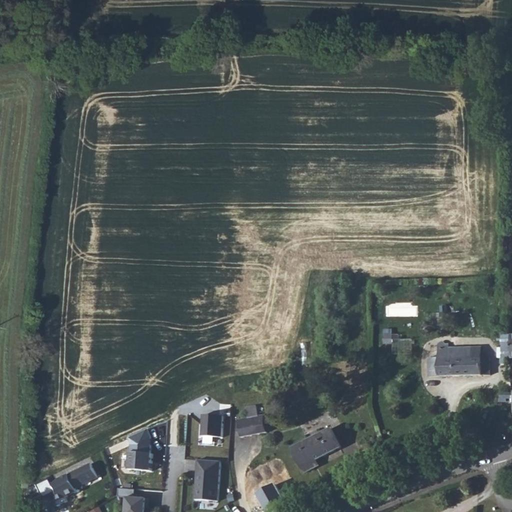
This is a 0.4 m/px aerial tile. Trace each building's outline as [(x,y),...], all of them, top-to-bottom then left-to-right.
[(451,314),(443,314),(443,330),(451,330),(451,314)] [(511,358),(511,335),(502,336),(503,358),(511,358)] [(431,378),(492,377),(492,359),(484,359),(475,360),(475,348),(451,349),(451,346),(450,346),(450,345),(447,345),(447,344),(446,342),(444,342),(442,342),(441,343),(440,345),(440,359),(430,359),(431,378)] [(484,348),(475,348),(475,360),(484,359),(484,348)] [(243,438),(262,435),(260,420),(259,417),(258,408),(247,410),(249,418),(239,420),(243,438)] [(221,437),(222,416),(201,415),(200,436),(221,437)] [(262,435),(269,433),(265,415),(259,417),(260,420),(262,435)] [(294,449),(306,474),(315,469),(313,464),(318,461),(343,448),(333,429),(294,449)] [(129,444),(127,469),(150,471),(151,453),(148,453),(149,445),(129,444)] [(219,461),(195,459),(195,469),(197,469),(196,485),(194,485),(193,499),(216,501),(219,461)] [(55,500),(98,477),(91,463),(49,486),(45,479),(34,485),(41,499),(51,494),(55,500)] [(273,511),(288,504),(276,483),(258,493),(268,511),(273,511)] [(143,511),(144,507),(147,507),(148,498),(133,497),(133,489),(116,488),(115,497),(125,497),(123,511),(143,511)]
